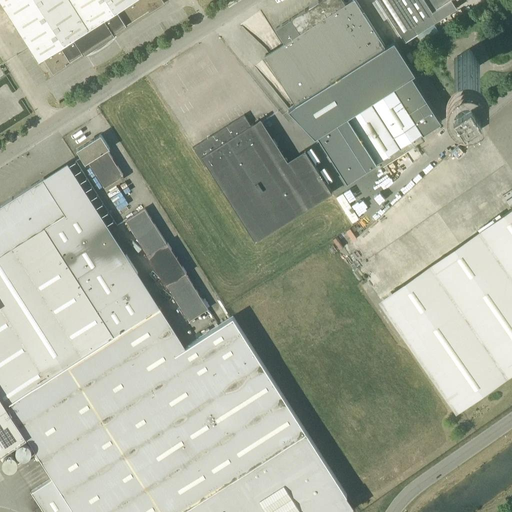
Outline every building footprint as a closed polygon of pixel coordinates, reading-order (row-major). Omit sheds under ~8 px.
[(162,0),(0,0),(30,47),(39,61),(44,58),(54,73),(67,65),(65,63),(83,52),(84,54),(115,34),(114,32),(148,10),(150,12),(165,3),(162,0)] [(349,0),(345,3),(343,0),(318,0),(276,28),(285,42),(265,54),(295,102),(288,108),(315,136),(318,134),(347,180),(399,147),(400,149),(401,148),(400,147),(418,135),(420,137),(423,135),(422,133),(441,121),(412,75),(415,73),(394,40),(385,46),(356,0),(349,0)] [(378,0),(405,41),(457,8),(452,0),(378,0)] [(464,75),(480,65),(470,49),(454,59),(464,75)] [(251,124),(244,114),(193,147),(206,164),(208,163),(257,239),(333,191),(310,158),(285,174),(253,123),(251,124)] [(123,174),(108,149),(110,148),(101,134),(77,149),(86,163),(89,161),(105,186),(123,174)] [(271,511),(259,491),(279,478),(300,511),(337,511),(341,510),(342,511),(348,511),(356,507),(232,315),(175,352),(87,213),(95,208),(73,174),(50,188),(44,178),(0,205),(0,454),(28,437),(53,477),(32,490),(45,511),(68,511),(73,509),(75,511),(271,511)] [(377,201),(373,194),(359,201),(358,199),(350,203),(344,192),(337,196),(351,221),(368,213),(365,207),(377,201)] [(167,242),(145,208),(126,220),(148,253),(190,319),(208,308),(186,273),(187,273),(167,242)] [(329,221),(340,214),(337,209),(326,215),(329,221)] [(511,263),(404,337),(456,412),(511,372),(511,263)] [(16,449),(17,450),(17,451),(17,452),(18,453),(19,454),(20,455),(21,456),(22,456),(24,456),(25,456),(26,456),(27,456),(28,455),(29,454),(30,454),(30,453),(31,452),(31,451),(32,450),(32,449),(32,448),(32,447),(31,445),(30,444),(30,443),(29,442),(28,442),(27,441),(26,441),(25,441),(24,441),(23,441),(22,441),(21,441),(20,442),(19,443),(18,444),(17,444),(17,445),(17,447),(16,448),(16,449)]
